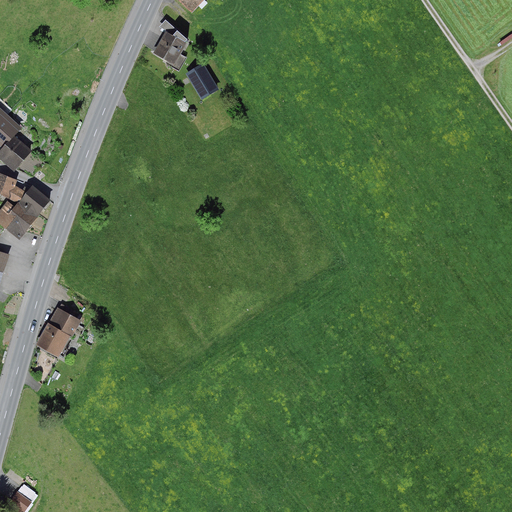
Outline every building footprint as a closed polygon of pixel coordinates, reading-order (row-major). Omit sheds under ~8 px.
[(177,0),(192,13),(203,0),(177,0)] [(158,27),(167,32),(185,42),(187,39),(166,20),(158,27)] [(185,42),(167,32),(154,54),(166,60),(164,63),(179,71),(186,58),(180,54),(186,43),(185,42)] [(203,63),(187,72),(203,99),(219,90),(203,63)] [(0,107),(0,145),(4,149),(15,136),(22,128),(0,107)] [(4,149),(0,152),(0,158),(14,171),(32,151),(15,136),(4,149)] [(19,201),(28,191),(16,187),(18,181),(0,173),(0,194),(9,199),(12,198),(19,201)] [(28,191),(19,201),(39,216),(51,201),(32,186),(28,191)] [(8,202),(0,212),(0,224),(20,240),(39,216),(19,201),(14,207),(8,202)] [(81,322),(58,309),(37,346),(59,358),(71,337),(72,337),(81,322)] [(21,486),(9,503),(21,511),(24,511),(32,503),(30,502),(34,496),(21,486)]
